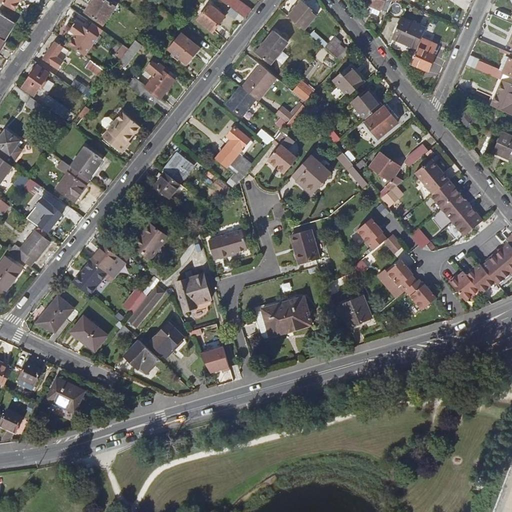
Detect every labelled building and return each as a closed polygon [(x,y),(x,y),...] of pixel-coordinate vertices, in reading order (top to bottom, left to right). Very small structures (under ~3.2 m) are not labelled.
[(0,0),(15,10),(20,0),(0,0)] [(109,0),(93,0),(86,11),(104,23),(115,6),(109,1),(109,0)] [(234,0),(220,0),(231,7),(239,13),(246,18),(251,11),(234,0)] [(301,0),(289,15),(306,29),(319,15),(301,0)] [(366,11),(378,15),(382,11),(386,0),(358,0),(369,4),(366,11)] [(196,11),(201,15),(210,5),(204,1),(196,11)] [(225,17),(210,5),(201,15),(197,20),(212,32),(225,17)] [(235,19),(239,13),(231,7),(227,13),(235,19)] [(0,13),(0,36),(4,39),(14,22),(0,13)] [(393,39),(417,49),(421,38),(425,29),(402,19),(393,39)] [(77,35),(70,45),(85,55),(98,37),(88,30),(78,22),(71,31),(77,35)] [(93,23),(88,30),(98,37),(103,30),(93,23)] [(276,31),(258,52),(272,63),(289,42),(276,31)] [(201,49),(181,32),(167,49),(187,65),(201,49)] [(332,36),(323,46),(336,56),(346,44),(336,36),(334,38),(332,36)] [(98,37),(85,55),(92,61),(105,42),(98,37)] [(440,46),(421,38),(417,49),(410,63),(429,71),(440,46)] [(143,54),(147,49),(135,40),(131,45),(143,54)] [(63,47),(56,42),(44,59),(59,69),(64,62),(56,57),(63,47)] [(493,66),(479,60),(475,68),(489,74),(493,66)] [(94,62),(90,67),(106,79),(110,73),(107,71),(94,62)] [(140,93),(139,94),(154,105),(173,81),(166,75),(168,72),(159,65),(156,67),(152,63),(146,70),(154,76),(145,87),(138,79),(139,77),(136,74),(128,84),(140,93)] [(349,95),(366,82),(351,64),(335,77),(349,95)] [(48,72),(38,66),(23,87),(32,94),(35,90),(38,92),(48,79),(45,76),(48,72)] [(67,74),(63,80),(91,99),(95,93),(67,74)] [(511,100),(511,84),(503,81),(492,106),(502,111),(507,113),(511,100)] [(304,82),(294,92),(306,101),(315,91),(304,82)] [(243,116),(257,99),(243,87),(236,95),(239,98),(231,107),(243,116)] [(367,118),(381,106),(367,89),(352,101),(367,118)] [(56,123),(60,117),(34,99),(30,105),(56,123)] [(283,105),(277,113),(287,120),(293,113),(283,105)] [(470,105),(458,115),(472,133),(478,128),(473,122),(480,117),(470,105)] [(369,119),(383,135),(398,123),(384,106),(369,119)] [(287,126),(292,130),(307,112),(303,107),(287,126)] [(500,112),(493,109),(489,118),(496,121),(500,112)] [(108,141),(122,152),(127,146),(126,144),(140,126),(122,113),(108,130),(113,135),(108,141)] [(227,169),(241,181),(254,165),(240,154),(252,141),(236,128),(229,137),(233,140),(217,160),(227,169)] [(0,157),(11,165),(20,152),(19,149),(17,147),(15,146),(19,140),(4,130),(0,136),(0,157)] [(282,174),(296,158),(280,144),(287,136),(283,132),(273,143),(277,147),(266,160),(282,174)] [(511,159),(511,136),(503,133),(495,152),(511,159)] [(423,144),(410,156),(415,162),(428,151),(423,144)] [(86,149),(72,167),(89,179),(103,160),(86,149)] [(347,151),(340,155),(361,188),(368,183),(347,151)] [(397,186),(403,181),(395,175),(401,167),(380,153),(370,167),(391,182),(397,186)] [(179,155),(164,173),(166,174),(180,185),(194,168),(179,155)] [(310,155),(292,175),(297,180),(296,181),(303,188),(307,184),(314,190),(318,185),(319,186),(331,173),(325,169),(329,164),(319,155),(315,159),(310,155)] [(11,165),(0,157),(0,187),(5,191),(19,171),(11,165)] [(84,185),(89,179),(72,167),(62,160),(57,166),(68,173),(56,189),(74,202),(86,186),(84,185)] [(433,194),(449,180),(439,168),(436,170),(429,162),(415,173),(433,194)] [(30,178),(23,173),(14,184),(22,190),(25,185),(30,178)] [(169,200),(181,186),(180,185),(166,174),(154,188),(169,200)] [(35,192),(40,185),(30,178),(25,185),(35,192)] [(449,180),(433,194),(431,196),(442,209),(462,193),(457,187),(455,189),(453,187),(454,186),(449,180)] [(391,191),(397,186),(391,182),(386,186),(391,191)] [(307,184),(303,188),(310,194),(314,190),(307,184)] [(224,194),(227,198),(233,191),(229,188),(224,194)] [(462,193),(442,209),(454,223),(472,207),(468,202),(466,203),(464,201),(467,199),(462,193)] [(45,199),(39,205),(49,213),(46,216),(42,213),(36,220),(49,231),(63,213),(45,199)] [(138,204),(136,207),(137,208),(138,207),(149,217),(151,215),(138,204)] [(111,231),(114,233),(137,208),(136,207),(134,206),(111,231)] [(472,207),(454,223),(465,236),(483,220),(479,215),(478,216),(475,214),(478,212),(473,206),(472,207)] [(138,207),(137,208),(114,233),(115,234),(111,239),(119,245),(123,240),(128,245),(152,219),(149,217),(138,207)] [(357,229),(373,249),(387,237),(371,218),(357,229)] [(146,236),(136,248),(152,261),(170,240),(152,225),(144,235),(146,236)] [(175,244),(182,249),(184,251),(197,236),(188,228),(175,244)] [(413,234),(423,247),(431,240),(421,228),(413,234)] [(247,249),(241,229),(214,238),(208,240),(214,259),(220,257),(221,258),(228,256),(228,254),(247,249)] [(299,264),(319,258),(311,229),(293,234),(297,250),(295,250),(299,264)] [(18,244),(12,252),(31,267),(50,243),(37,230),(22,248),(18,244)] [(135,247),(136,248),(146,236),(144,235),(135,247)] [(119,257),(125,250),(119,245),(111,239),(110,238),(104,245),(119,257)] [(496,253),(511,272),(511,244),(511,243),(505,247),(507,249),(504,251),(502,248),(496,253)] [(127,263),(119,257),(104,245),(92,260),(106,272),(109,274),(114,279),(127,263)] [(182,249),(166,269),(168,271),(170,269),(184,251),(182,249)] [(483,266),(497,282),(499,284),(511,273),(511,272),(496,253),(490,258),(492,261),(490,263),(489,261),(483,266)] [(23,268),(8,256),(0,264),(0,293),(2,294),(23,268)] [(360,271),(372,263),(368,257),(356,265),(360,271)] [(92,260),(73,283),(90,296),(109,274),(106,272),(92,260)] [(403,292),(405,290),(417,280),(412,275),(413,274),(401,260),(387,272),(403,292)] [(158,262),(150,271),(161,280),(168,271),(166,269),(158,262)] [(480,289),(484,293),(497,282),(483,266),(481,264),(476,268),(477,269),(475,271),(473,269),(467,274),(480,289)] [(343,276),(346,282),(358,276),(355,270),(343,276)] [(467,274),(465,271),(460,275),(461,276),(459,278),(456,276),(451,281),(467,300),(480,289),(467,274)] [(195,303),(211,298),(204,276),(194,279),(194,276),(175,282),(179,295),(180,294),(184,310),(196,307),(195,303)] [(419,279),(417,280),(405,290),(422,310),(436,297),(424,283),(423,284),(419,279)] [(130,322),(135,327),(163,292),(157,287),(130,322)] [(137,289),(133,294),(138,298),(142,293),(137,289)] [(130,309),(138,298),(133,294),(124,305),(130,309)] [(254,311),(262,338),(312,324),(304,296),(254,311)] [(340,305),(349,326),(371,317),(362,296),(340,305)] [(65,321),(73,310),(57,297),(35,323),(52,336),(65,321)] [(84,318),(73,333),(96,352),(108,337),(84,318)] [(184,336),(168,321),(150,342),(167,357),(174,350),(172,349),(184,336)] [(511,337),(502,341),(492,345),(499,354),(511,348),(511,337)] [(147,372),(159,359),(139,340),(125,355),(138,367),(140,365),(147,372)] [(224,346),(201,353),(210,371),(221,369),(222,371),(230,369),(224,346)] [(0,382),(3,384),(10,369),(11,366),(0,361),(0,382)] [(20,378),(36,386),(43,371),(27,363),(20,378)] [(13,370),(10,369),(3,384),(5,385),(13,370)] [(48,401),(60,406),(75,413),(85,390),(76,386),(58,378),(48,401)] [(1,424),(16,431),(24,416),(8,408),(1,424)]
